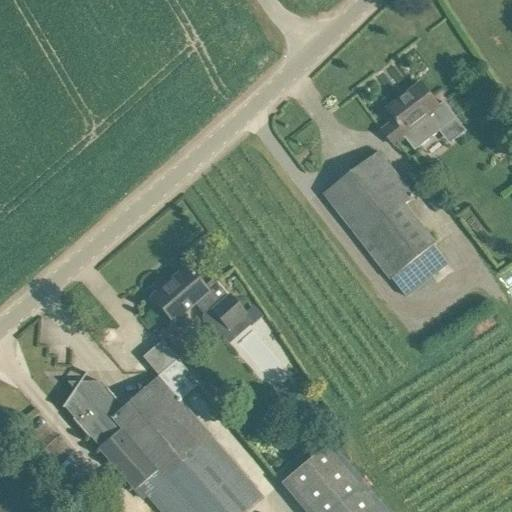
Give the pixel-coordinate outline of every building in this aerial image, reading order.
[(397,120),(383,131),(395,147),(406,138),(414,149),(420,144),(426,153),(448,136),(440,125),(448,119),(440,108),(422,84),(388,109),(397,120)] [(433,247),(402,208),(415,198),(380,153),(326,195),(338,211),(392,279),(433,247)] [(173,323),(200,299),(229,333),(246,318),(212,279),(203,287),(186,268),(151,298),(173,323)] [(243,314),(246,318),(253,325),(262,317),(253,306),(243,314)] [(159,376),(180,400),(198,385),(176,361),(159,376)] [(179,401),(180,400),(159,376),(158,376),(159,377),(123,408),(101,382),(67,382),(74,391),(62,408),(63,409),(76,424),(87,438),(88,437),(98,448),(97,449),(133,491),(138,486),(160,511),(247,511),(264,498),(179,401)] [(278,485),(300,511),(382,511),(327,445),(278,485)]
